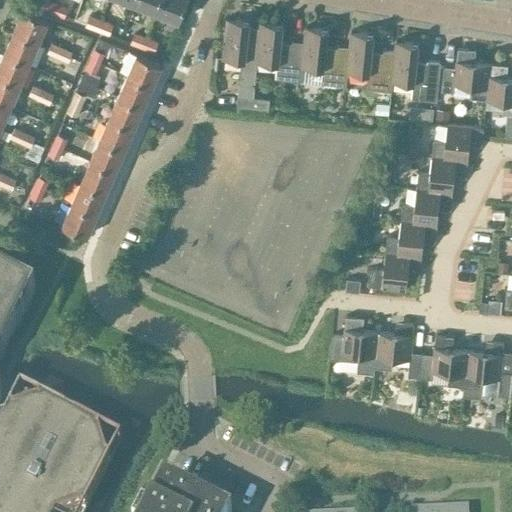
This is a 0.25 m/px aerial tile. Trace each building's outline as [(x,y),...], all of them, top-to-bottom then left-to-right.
[(43,0),(41,7),(53,11),(56,2),(50,0),(43,0)] [(134,0),(134,2),(156,11),(160,0),(134,0)] [(160,0),(156,11),(180,20),(187,0),(160,0)] [(53,11),(65,16),(68,7),(56,2),(53,11)] [(13,30),(39,41),(48,20),(23,8),(13,30)] [(85,24),(97,29),(101,19),(89,15),(85,24)] [(255,85),(257,61),(256,61),(260,26),(259,26),(249,25),(249,19),(227,17),(222,57),(242,59),(239,83),(255,85)] [(97,29),(109,33),(113,24),(101,19),(97,29)] [(301,80),(302,66),(304,41),(292,40),(292,42),(281,41),(283,23),(260,20),(259,26),(260,26),(256,61),(257,61),(277,63),(276,78),(301,80)] [(346,85),(348,71),(347,71),(350,46),(349,46),(337,44),(337,47),(326,45),(328,28),(305,25),(304,41),(302,66),(323,68),(321,82),(346,85)] [(4,52),(30,63),(39,41),(13,30),(4,52)] [(391,90),(392,80),(395,50),(394,50),(382,49),(382,51),(371,50),(373,32),(351,30),(349,46),(350,46),(347,71),(348,71),(368,73),(366,87),(391,90)] [(131,41),(143,46),(146,37),(134,32),(131,41)] [(143,46),(155,51),(158,41),(146,37),(143,46)] [(411,97),(436,100),(440,60),(427,59),(427,61),(416,60),(418,42),(395,40),(394,50),(395,50),(392,80),(413,83),(411,97)] [(48,51),(58,55),(62,46),(52,42),(48,51)] [(58,55),(69,60),(73,51),(62,46),(58,55)] [(469,97),(486,99),(490,62),(474,61),(475,54),(468,53),(468,48),(457,47),(455,67),(444,65),(441,89),(453,91),(454,83),(470,85),(469,97)] [(91,58),(100,62),(104,52),(95,48),(91,58)] [(0,61),(0,75),(20,84),(30,63),(4,52),(0,61)] [(127,74),(153,85),(162,63),(137,52),(127,74)] [(86,68),(95,72),(100,62),(91,58),(86,68)] [(501,112),(511,113),(511,76),(506,76),(507,69),(500,68),(500,63),(490,62),(486,99),(502,100),(501,112)] [(118,95),(143,106),(153,85),(127,74),(118,95)] [(0,100),(11,105),(20,84),(0,75),(0,100)] [(29,93),(39,98),(43,89),(33,84),(29,93)] [(39,98),(50,103),(54,93),(43,89),(39,98)] [(72,100),(81,104),(86,94),(77,90),(72,100)] [(237,106),(260,108),(261,96),(238,94),(237,106)] [(109,117),(134,128),(143,106),(118,95),(109,117)] [(260,108),(268,109),(270,97),(261,96),(260,108)] [(0,125),(2,126),(11,105),(0,100),(0,125)] [(68,111),(77,115),(81,104),(72,100),(68,111)] [(99,138),(125,149),(134,128),(109,117),(99,138)] [(433,138),(432,155),(468,159),(470,143),(477,143),(477,136),(482,137),(483,126),(447,122),(445,139),(433,138)] [(11,136),(21,140),(25,131),(15,127),(11,136)] [(21,140),(31,145),(35,136),(25,131),(21,140)] [(54,143),(63,147),(67,137),(58,133),(54,143)] [(90,159),(116,170),(125,149),(99,138),(90,159)] [(49,153),(58,157),(63,147),(54,143),(49,153)] [(418,170),(416,187),(452,191),(454,175),(461,176),(462,168),(467,169),(468,159),(432,155),(430,171),(418,170)] [(81,180),(106,191),(116,170),(90,159),(81,180)] [(2,183),(12,188),(17,178),(6,174),(2,183)] [(35,185),(44,189),(49,179),(40,175),(35,185)] [(72,202),(97,213),(106,191),(81,180),(72,202)] [(31,196),(40,200),(44,189),(35,185),(31,196)] [(402,202),(401,219),(437,223),(439,207),(446,208),(447,201),(451,201),(452,191),(416,187),(414,203),(402,202)] [(62,223),(87,235),(97,213),(72,202),(62,223)] [(387,234),(385,252),(421,255),(423,239),(430,240),(431,233),(436,233),(437,223),(401,219),(399,236),(387,234)] [(370,284),(406,288),(408,271),(415,272),(416,265),(420,265),(421,255),(385,252),(383,268),(372,266),(370,284)] [(0,403),(2,399),(0,398),(0,360),(21,319),(22,319),(25,315),(23,314),(36,291),(0,272),(0,403)] [(374,372),(374,366),(379,330),(363,328),(363,321),(356,320),(356,315),(346,314),(344,334),(332,333),(330,357),(358,360),(357,370),(374,372)] [(408,375),(420,376),(422,352),(411,351),(414,322),(403,320),(403,325),(395,325),(395,332),(379,330),(374,366),(392,368),(393,356),(410,358),(408,375)] [(447,384),(465,385),(469,349),(452,347),(453,340),(446,339),(446,335),(436,333),(434,353),(422,352),(420,376),(432,377),(432,370),(449,372),(447,384)] [(497,394),(509,395),(511,371),(501,370),(504,341),(493,340),(493,344),(485,344),(485,351),(469,349),(465,385),(482,387),(483,375),(498,377),(497,394)] [(0,511),(61,511),(62,511),(89,504),(121,442),(21,390),(5,420),(0,421),(0,511)] [(220,511),(166,484),(153,509),(147,506),(144,511),(220,511)]
